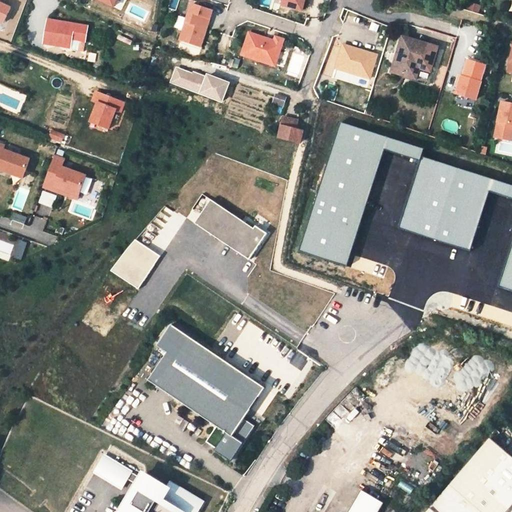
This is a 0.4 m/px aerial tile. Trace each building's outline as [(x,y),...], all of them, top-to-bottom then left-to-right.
[(193,0),(181,0),(170,32),(191,39),(203,3),(193,0)] [(82,20),(44,13),(39,38),(63,43),(65,33),(80,35),(82,20)] [(240,25),(233,47),(266,59),(273,37),(265,34),(264,33),(263,36),(255,33),(256,31),(240,25)] [(420,63),(428,39),(391,27),(379,61),(403,69),(407,58),(420,63)] [(511,34),(506,33),(499,64),(511,66),(511,34)] [(364,74),(371,49),(336,38),(328,63),(364,74)] [(469,92),(477,58),(456,53),(447,86),(469,92)] [(416,76),(420,63),(407,58),(403,69),(402,71),(416,76)] [(169,80),(221,99),(228,80),(205,71),(205,73),(193,68),(192,70),(175,64),(169,80)] [(83,95),(89,97),(81,116),(100,123),(108,105),(112,107),(116,98),(87,86),(83,95)] [(511,98),(490,94),(482,128),(501,132),(504,117),(507,118),(511,98)] [(292,135),(294,123),(287,122),(289,113),(275,110),(270,127),(292,135)] [(347,265),(384,148),(419,159),(422,148),(341,122),(300,250),(347,265)] [(49,125),(47,132),(59,137),(61,130),(49,125)] [(20,156),(0,148),(0,169),(13,175),(20,156)] [(45,151),(34,182),(44,186),(45,182),(70,191),(77,171),(53,162),(56,155),(45,151)] [(511,185),(423,158),(400,228),(470,250),(489,190),(511,197),(511,185)] [(70,191),(45,182),(44,186),(68,195),(70,191)] [(189,192),(174,216),(230,250),(246,223),(235,217),(233,219),(189,192)] [(5,207),(2,215),(15,219),(17,212),(5,207)] [(18,237),(12,235),(9,242),(16,245),(18,237)] [(16,245),(9,242),(7,250),(13,253),(16,245)] [(511,247),(500,286),(511,289),(511,247)] [(156,347),(137,374),(206,420),(195,436),(222,454),(244,420),(233,413),(254,382),(160,318),(146,340),(156,347)] [(506,511),(511,505),(511,497),(506,493),(511,485),(511,458),(478,431),(438,479),(411,511),(490,511),(496,505),(504,511),(506,511)] [(124,479),(128,472),(90,450),(81,466),(108,481),(113,472),(124,479)] [(190,495),(157,476),(154,481),(130,467),(128,472),(124,479),(169,505),(179,511),(190,495)] [(164,511),(169,505),(124,479),(103,511),(164,511)] [(361,511),(366,502),(343,490),(331,511),(361,511)]
